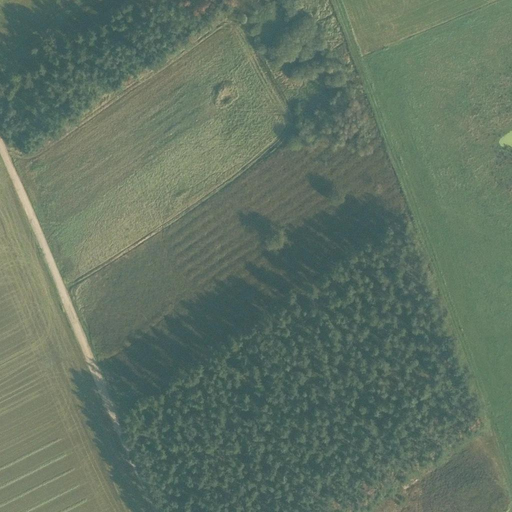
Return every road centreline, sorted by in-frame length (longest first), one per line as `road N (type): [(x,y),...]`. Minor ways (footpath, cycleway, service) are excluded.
road 1 (track): [(511,483),(335,0)]
road 2 (track): [(0,146),(156,511)]
